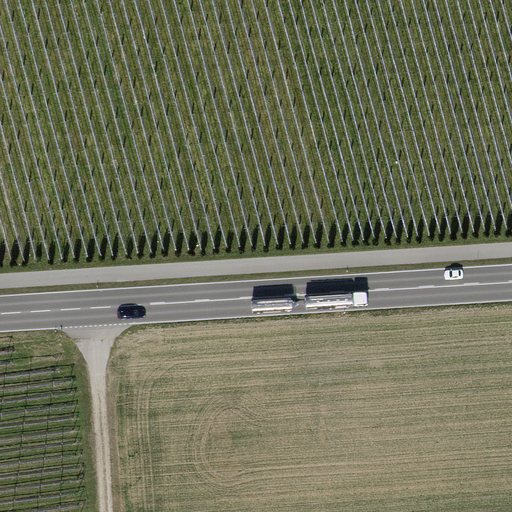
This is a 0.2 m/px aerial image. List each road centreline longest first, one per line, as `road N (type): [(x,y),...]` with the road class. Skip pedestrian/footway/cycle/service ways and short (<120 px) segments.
road 1 (secondary): [(511,280),(0,314)]
road 2 (track): [(109,511),(94,308)]
